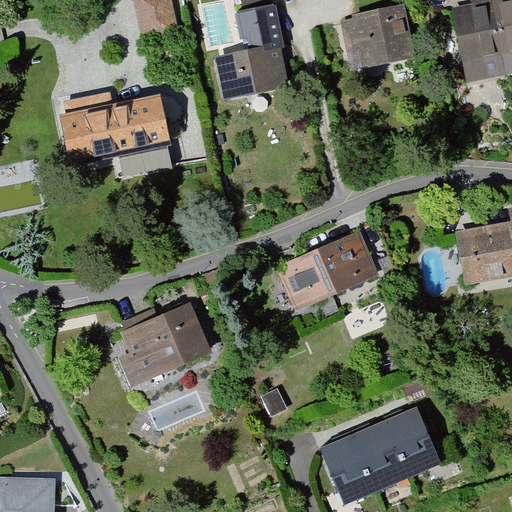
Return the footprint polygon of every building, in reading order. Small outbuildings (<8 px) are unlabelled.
[(135,0),(143,41),(181,34),(174,0),(135,0)] [(478,85),(504,78),(487,0),(467,0),(471,13),(449,17),(458,67),(468,65),(470,79),(478,85)] [(507,0),(487,0),(504,78),(511,76),(511,4),(509,5),(507,0)] [(215,60),(223,105),(293,93),(278,7),(235,14),(243,55),(215,60)] [(340,24),(354,75),(418,57),(405,7),(340,24)] [(66,113),(75,171),(176,156),(168,98),(66,113)] [(511,216),(511,224),(459,235),(470,288),(511,279),(511,211),(511,212),(511,216)] [(277,269),(296,314),(380,279),(360,234),(277,269)] [(118,360),(132,391),(215,353),(193,305),(123,338),(131,355),(118,360)] [(413,413),(382,425),(408,482),(441,469),(413,413)] [(382,425),(351,438),(376,495),(408,482),(382,425)] [(351,438),(316,453),(342,509),(376,495),(351,438)] [(7,479),(0,482),(0,511),(58,511),(57,481),(7,479)]
